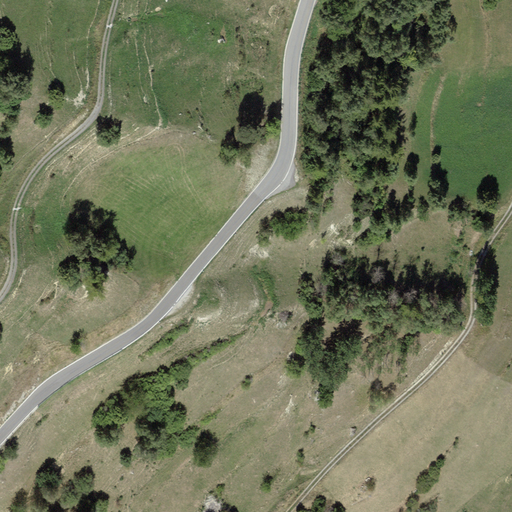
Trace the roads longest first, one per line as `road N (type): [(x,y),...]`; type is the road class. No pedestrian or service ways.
road 1 (secondary): [(307,0),(278,173),(148,322),(43,391),(0,434)]
road 2 (track): [(511,210),(485,253),(474,317),(290,511)]
road 3 (track): [(0,299),(12,282),(10,225),(24,183),(92,121),(101,101),(113,0)]
